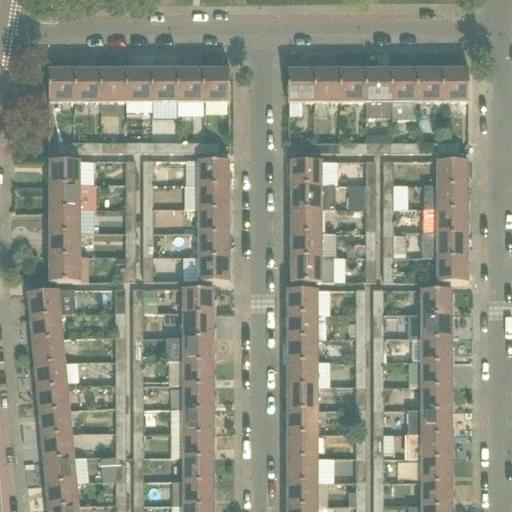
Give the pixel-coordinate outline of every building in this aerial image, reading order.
[(49,107),(50,107),(75,107),(75,73),(49,73),(49,107)] [(75,73),(75,107),(101,107),(101,73),(75,73)] [(101,73),(101,107),(127,107),(127,73),(101,73)] [(127,73),(127,107),(152,107),(152,73),(127,73)] [(152,73),(152,107),(178,107),(178,73),(152,73)] [(178,73),(178,107),(204,107),(204,73),(178,73)] [(204,107),(229,107),(230,107),(230,73),(204,73),(204,107)] [(302,120),(302,107),(315,107),(315,73),(288,73),(288,107),(289,107),(289,121),(302,120)] [(315,107),(340,107),(340,73),(315,73),(315,107)] [(340,107),(366,107),(366,73),(340,73),(340,107)] [(366,107),(392,107),(392,73),(366,73),(366,107)] [(392,124),(416,124),(416,107),(418,107),(418,73),(392,73),(392,107),(392,124)] [(418,107),(443,107),(443,73),(418,73),(418,107)] [(443,107),(468,107),(469,107),(469,73),(443,73),(443,107)] [(205,108),(205,118),(228,117),(228,107),(205,108)] [(366,157),(391,157),(391,147),(366,148),(366,157)] [(391,147),(391,157),(418,157),(418,147),(391,147)] [(443,157),(443,147),(418,147),(418,157),(443,157)] [(443,147),(443,157),(459,157),(459,147),(443,147)] [(75,157),(75,148),(59,148),(59,157),(75,157)] [(75,157),(101,157),(101,148),(75,148),(75,157)] [(101,157),(127,157),(127,148),(101,148),(101,157)] [(127,157),(152,157),(152,148),(127,148),(127,157)] [(178,148),(152,148),(152,157),(178,158),(178,148)] [(204,148),(178,148),(178,158),(204,158),(204,148)] [(219,148),(204,148),(204,158),(219,158),(219,148)] [(290,158),(315,157),(315,148),(290,148),(290,158)] [(315,157),(341,157),(341,148),(315,148),(315,157)] [(341,148),(341,157),(366,157),(366,148),(341,148)] [(81,166),(49,165),(49,190),(81,190),(81,166)] [(230,189),(230,165),(198,166),(198,190),(230,189)] [(468,190),(468,165),(436,165),(436,190),(468,190)] [(144,166),(144,181),(154,181),(154,166),(144,166)] [(290,166),(291,190),(321,190),(321,166),(290,166)] [(366,190),(376,190),(377,166),(366,166),(366,190)] [(394,190),(394,169),(394,166),(384,166),(384,190),(394,190)] [(126,174),(127,190),(137,190),(137,174),(126,174)] [(408,213),(407,188),(394,189),(395,214),(408,213)] [(198,214),(230,214),(230,189),(198,190),(186,190),(185,214),(198,214)] [(49,214),(81,214),(81,190),(49,190),(49,214)] [(137,214),(137,190),(127,190),(126,214),(137,214)] [(144,190),(144,204),(154,204),(154,190),(144,190)] [(291,214),(321,214),(335,214),(335,190),(321,190),(291,190),(291,214)] [(376,190),(366,190),(367,215),(376,215),(376,190)] [(384,190),(384,214),(394,214),(394,190),(384,190)] [(468,190),(436,190),(424,190),(424,214),(436,214),(468,214),(468,190)] [(49,238),(81,238),(81,214),(49,214),(49,238)] [(137,238),(137,214),(126,214),(126,238),(137,238)] [(144,214),(144,229),(154,229),(154,214),(144,214)] [(198,214),(198,238),(230,238),(230,214),(198,214)] [(291,239),(321,239),(321,214),(291,214),(291,239)] [(384,214),(384,230),(394,230),(394,214),(384,214)] [(436,214),(436,238),(468,238),(468,214),(436,214)] [(367,238),(376,238),(376,215),(367,215),(367,238)] [(324,237),(324,259),(336,259),(336,237),(324,237)] [(49,262),(81,262),(81,238),(49,238),(49,262)] [(144,238),(144,252),(153,252),(153,239),(144,238)] [(198,238),(198,262),(230,262),(230,238),(198,238)] [(367,263),(376,263),(376,238),(367,238),(367,263)] [(384,238),(384,252),(394,252),(394,240),(393,240),(393,238),(384,238)] [(468,262),(468,238),(436,238),(436,262),(468,262)] [(291,263),(321,263),(321,239),(291,239),(291,263)] [(394,258),(394,262),(405,262),(405,240),(394,240),(394,252),(394,258)] [(137,262),(136,249),(126,249),(126,262),(137,262)] [(49,262),(49,286),(81,287),(81,262),(49,262)] [(136,286),(137,262),(126,262),(126,268),(126,286),(136,286)] [(230,262),(198,262),(198,286),(230,287),(230,262)] [(394,277),(393,262),(384,262),(384,277),(394,277)] [(468,262),(436,262),(436,287),(468,287),(468,262)] [(154,278),(154,263),(144,263),(144,278),(154,278)] [(291,287),(321,287),(321,263),(291,263),(291,287)] [(335,288),(335,263),(321,263),(321,287),(335,288)] [(376,263),(367,263),(366,286),(376,286),(376,263)] [(62,294),(62,317),(75,317),(75,294),(62,294)] [(214,319),(214,295),(214,294),(182,295),(182,318),(214,319)] [(287,319),(318,319),(318,295),(287,294),(287,319)] [(356,318),(366,318),(366,294),(356,294),(356,318)] [(373,319),(383,319),(383,294),(373,294),(373,319)] [(125,295),(116,296),(116,305),(111,305),(111,318),(116,318),(125,318),(125,295)] [(133,295),(133,318),(144,318),(143,295),(133,295)] [(420,295),(420,318),(420,319),(452,319),(452,295),(420,295)] [(59,296),(27,298),(30,322),(62,319),(59,296)] [(125,318),(116,318),(116,342),(126,342),(125,318)] [(133,342),(144,342),(144,318),(133,318),(133,342)] [(214,319),(182,318),(182,342),(214,342),(214,319)] [(366,318),(356,318),(356,343),(366,343),(366,318)] [(420,343),(452,343),(452,319),(420,319),(420,318),(413,319),(412,343),(420,343)] [(62,319),(30,322),(32,346),(64,343),(62,319)] [(287,343),(318,343),(318,319),(287,319),(287,343)] [(383,319),(373,319),(373,343),(383,343),(383,319)] [(116,366),(126,367),(126,342),(116,342),(116,366)] [(144,366),(144,342),(133,342),(133,366),(144,366)] [(214,342),(182,342),(182,366),(214,366),(214,342)] [(66,367),(64,343),(32,346),(34,370),(66,367)] [(287,343),(287,367),(318,367),(318,343),(287,343)] [(366,343),(356,343),(356,367),(366,367),(366,343)] [(373,343),(373,367),(383,367),(383,343),(373,343)] [(452,343),(420,343),(420,367),(453,367),(452,343)] [(116,389),(126,389),(126,367),(116,366),(116,389)] [(133,391),(144,391),(144,366),(133,366),(133,391)] [(214,366),(182,366),(182,391),(214,391),(214,366)] [(37,395),(68,392),(68,386),(66,367),(34,370),(37,395)] [(287,367),(287,391),(318,391),(318,367),(287,367)] [(329,390),(329,367),(319,367),(319,390),(329,390)] [(356,391),(366,391),(366,367),(356,367),(356,391)] [(383,367),(373,367),(373,391),(383,391),(383,367)] [(453,367),(420,367),(409,367),(409,391),(453,391),(453,367)] [(116,413),(126,413),(126,389),(116,389),(116,413)] [(133,414),(144,414),(144,391),(133,391),(133,414)] [(214,414),(214,391),(182,391),(183,414),(214,414)] [(287,415),(318,415),(318,391),(287,391),(287,415)] [(366,415),(366,391),(356,391),(356,415),(366,415)] [(373,391),(373,415),(383,415),(383,391),(373,391)] [(408,414),(407,415),(453,415),(453,391),(409,391),(409,414),(408,414)] [(39,418),(71,415),(68,392),(37,395),(39,418)] [(116,413),(116,437),(126,437),(126,413),(116,413)] [(134,438),(144,439),(144,414),(133,414),(134,438)] [(214,414),(183,414),(171,414),(171,439),(183,439),(183,438),(214,438),(214,414)] [(41,442),(73,439),(71,415),(39,418),(41,442)] [(318,439),(318,417),(318,415),(287,415),(287,439),(318,439)] [(356,439),(366,439),(366,415),(356,415),(356,439)] [(383,415),(373,415),(374,439),(384,439),(383,415)] [(407,439),(421,439),(453,439),(453,415),(407,415),(407,439)] [(126,437),(116,437),(116,461),(126,461),(126,437)] [(134,463),(144,463),(144,439),(134,438),(134,463)] [(214,463),(214,438),(183,438),(183,439),(171,439),(171,463),(183,463),(214,463)] [(43,466),(75,463),(73,439),(41,442),(43,466)] [(287,463),(318,463),(318,439),(287,439),(287,463)] [(356,463),(366,463),(366,439),(356,439),(356,463)] [(384,439),(374,439),(374,463),(384,463),(384,439)] [(453,463),(453,439),(421,439),(405,439),(405,463),(421,463),(453,463)] [(116,461),(116,485),(126,485),(126,461),(116,461)] [(46,490),(77,487),(75,463),(43,466),(46,490)] [(134,487),(144,487),(144,463),(134,463),(134,487)] [(183,463),(183,487),(215,487),(214,463),(183,463)] [(287,487),(327,487),(330,487),(330,463),(318,463),(287,463),(287,487)] [(356,487),(366,487),(366,463),(356,463),(356,487)] [(374,488),(384,488),(384,463),(374,463),(374,488)] [(453,463),(421,463),(421,488),(453,487),(453,463)] [(126,485),(116,485),(116,510),(126,511),(126,485)] [(67,511),(80,511),(77,487),(46,490),(47,511),(67,511)] [(134,510),(144,510),(144,487),(134,487),(134,510)] [(215,487),(183,487),(174,487),(174,510),(183,510),(215,510),(215,487)] [(327,511),(327,487),(287,487),(287,511),(318,511),(327,511)] [(356,511),(366,511),(366,487),(356,487),(356,496),(349,496),(349,511),(356,511)] [(453,487),(421,488),(421,511),(453,511),(453,487)] [(384,511),(384,488),(374,488),(374,511),(384,511)]
